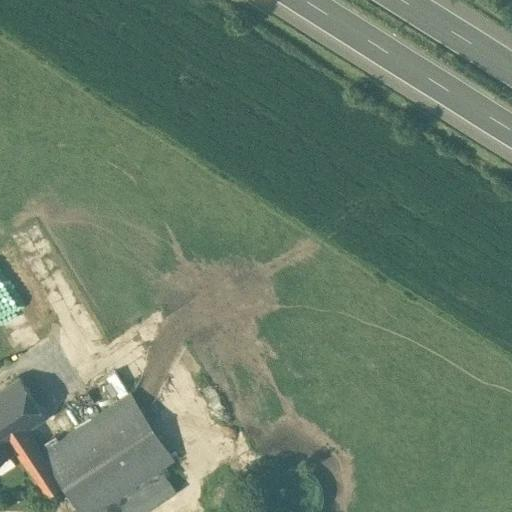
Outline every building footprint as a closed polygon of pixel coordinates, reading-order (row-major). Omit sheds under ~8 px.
[(20,379),(0,392),(0,440),(9,454),(8,455),(10,458),(16,454),(45,498),(63,486),(42,454),(28,432),(46,419),(20,379)] [(130,396),(42,454),(63,486),(63,487),(79,511),(97,511),(159,472),(174,462),(130,396)] [(9,454),(0,440),(0,460),(8,455),(9,454)] [(318,511),(321,508),(323,497),(321,487),(315,478),(306,472),(295,470),(284,472),(275,478),(269,487),(267,498),(270,509),(271,511),(318,511)] [(159,472),(97,511),(150,511),(175,496),(159,472)]
